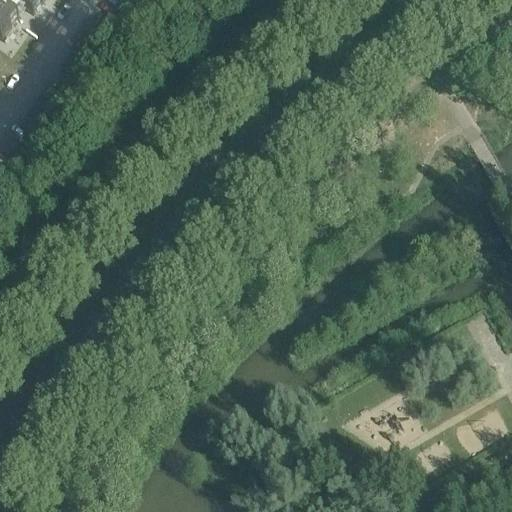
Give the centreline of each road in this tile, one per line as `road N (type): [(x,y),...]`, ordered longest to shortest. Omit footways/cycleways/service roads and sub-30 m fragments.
road 1 (tertiary): [(0,485),(117,323),(212,214),(407,33)]
road 2 (tertiary): [(407,33),(254,146),(195,201),(97,307),(0,440)]
